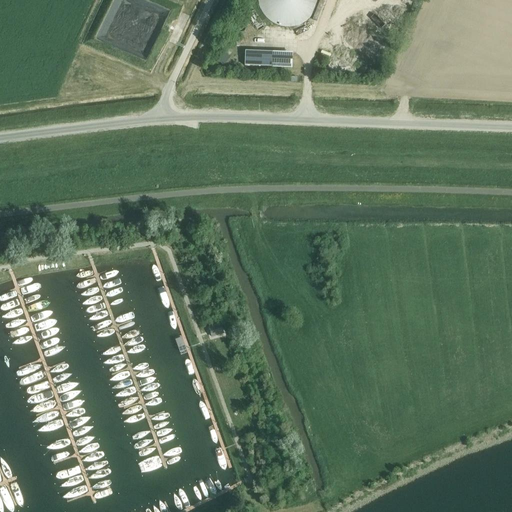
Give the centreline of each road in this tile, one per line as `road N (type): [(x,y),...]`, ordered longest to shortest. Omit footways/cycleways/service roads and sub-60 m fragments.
road 1 (unclassified): [(0,138),(159,120),(511,128)]
road 2 (track): [(159,120),(212,0)]
